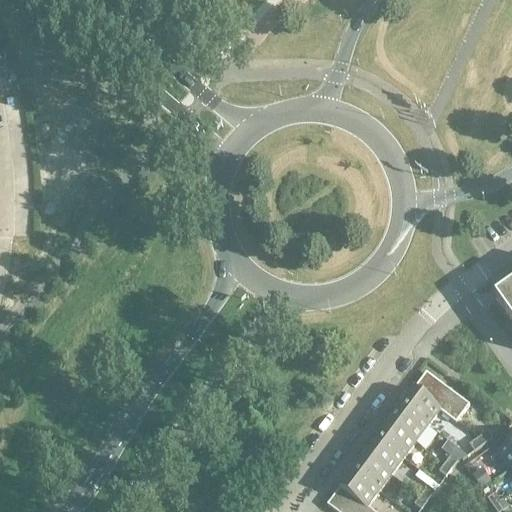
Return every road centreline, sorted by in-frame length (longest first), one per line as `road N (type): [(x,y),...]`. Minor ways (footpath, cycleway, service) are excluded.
road 1 (residential): [(275,511),(415,326),(511,249)]
road 2 (secondary): [(228,262),(204,317),(59,511)]
road 3 (secondary): [(116,511),(282,299)]
road 4 (secondary): [(45,0),(200,131),(218,163)]
road 5 (secondary): [(255,122),(216,104),(92,0)]
road 6 (secondary): [(282,299),(349,294),(391,257),(403,214)]
road 7 (secondary): [(403,214),(404,186),(384,143),(366,126),(319,107)]
road 8 (secondary): [(375,0),(352,31),(319,107)]
